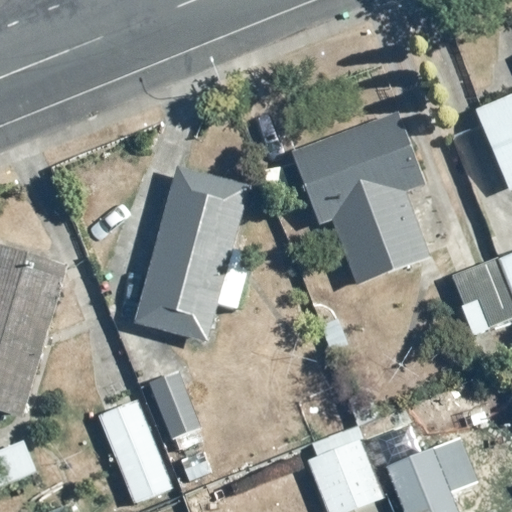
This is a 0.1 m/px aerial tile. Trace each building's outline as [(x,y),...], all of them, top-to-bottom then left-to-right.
[(511,125),(511,2),(467,19),(507,127),(511,125)] [(409,57),(298,96),(352,245),(463,205),(409,57)] [(259,144),(179,123),(140,272),(220,293),(259,144)] [(79,216),(0,191),(0,356),(33,367),(79,216)] [(511,250),(498,255),(511,297),(511,250)] [(508,326),(489,265),(450,277),(469,339),(508,326)] [(203,429),(180,373),(149,385),(172,442),(203,429)] [(172,490),(135,400),(96,416),(134,506),(172,490)] [(18,421),(0,427),(0,494),(41,479),(18,421)] [(352,511),(381,503),(357,429),(304,446),(325,511),(352,511)] [(511,511),(511,488),(451,511),(511,511)]
